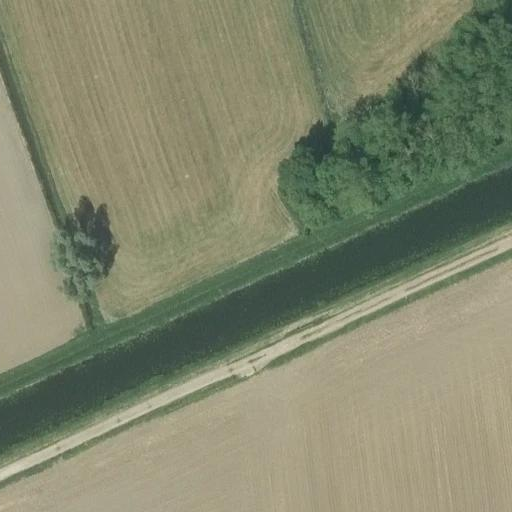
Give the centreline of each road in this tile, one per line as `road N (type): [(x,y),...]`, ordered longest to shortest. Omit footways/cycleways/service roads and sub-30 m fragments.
road 1 (track): [(511,152),(0,387)]
road 2 (track): [(0,474),(511,239)]
